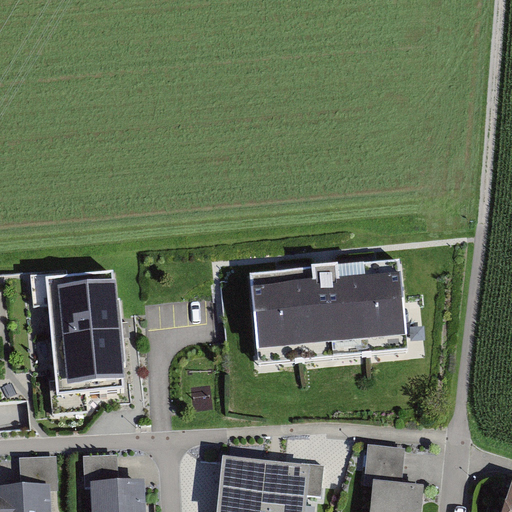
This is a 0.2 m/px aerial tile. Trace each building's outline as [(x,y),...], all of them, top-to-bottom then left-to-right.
[(402,264),(252,279),(261,368),(411,353),(402,264)] [(86,397),(124,394),(116,280),(47,285),(56,417),(88,415),(86,397)] [(411,453),(373,449),(369,481),(407,486),(411,453)] [(147,511),(145,480),(125,481),(123,459),(84,462),(87,493),(95,493),(96,511),(147,511)] [(309,511),(315,471),(231,462),(225,511),(309,511)] [(59,463),(21,465),(22,491),(0,492),(0,511),(54,511),(53,496),(60,496),(59,463)] [(425,511),(427,491),(381,486),(378,511),(425,511)]
